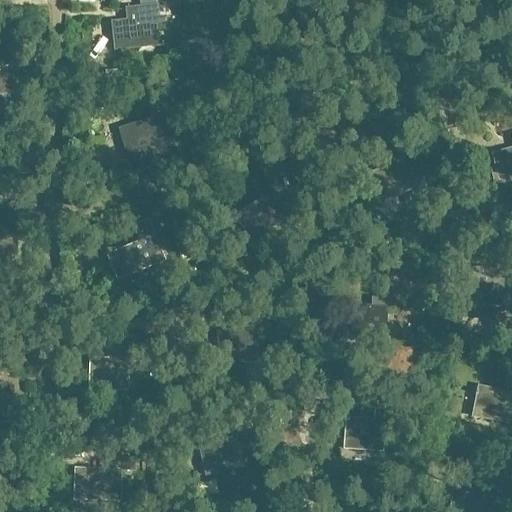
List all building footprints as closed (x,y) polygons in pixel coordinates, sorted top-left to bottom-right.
[(115,51),(157,46),(168,45),(165,17),(159,18),(157,6),(127,9),(128,21),(112,23),(115,51)] [(0,68),(0,95),(20,92),(16,66),(0,68)] [(324,90),(327,98),(334,95),(331,87),(324,90)] [(163,153),(162,148),(174,144),(165,115),(120,129),(129,158),(151,151),(153,156),(163,153)] [(510,182),(509,177),(511,175),(511,148),(493,154),(497,170),(491,171),(495,186),(510,182)] [(412,190),(414,195),(427,191),(421,176),(409,181),(401,161),(362,178),(368,194),(367,194),(369,199),(370,199),(373,206),(412,190)] [(253,242),(285,221),(268,195),(236,217),(238,219),(236,220),(239,223),(240,222),(253,242)] [(118,280),(153,265),(165,260),(149,220),(137,225),(143,241),(108,255),(118,280)] [(0,256),(18,255),(16,228),(0,229),(0,256)] [(455,276),(470,277),(468,305),(460,304),(459,317),(480,319),(481,307),(502,309),(505,270),(456,266),(455,276)] [(376,298),(376,306),(349,305),(348,326),(357,327),(357,336),(387,337),(388,298),(376,298)] [(263,326),(261,312),(239,316),(240,328),(216,332),(221,357),(259,351),(255,328),(263,326)] [(90,358),(90,389),(128,389),(129,359),(90,358)] [(476,390),(475,395),(477,395),(473,416),(510,423),(511,412),(511,380),(506,379),(504,391),(479,386),(478,390),(476,390)] [(0,409),(12,408),(8,383),(0,383),(0,409)] [(383,451),(385,422),(395,422),(395,410),(375,408),(374,420),(347,418),(345,449),(383,451)] [(117,426),(137,427),(137,414),(117,414),(117,426)] [(199,445),(205,475),(243,467),(236,437),(199,445)] [(135,458),(112,458),(111,470),(82,469),(81,499),(120,501),(121,470),(135,471),(135,458)] [(462,511),(501,511),(503,501),(466,493),(462,511)]
